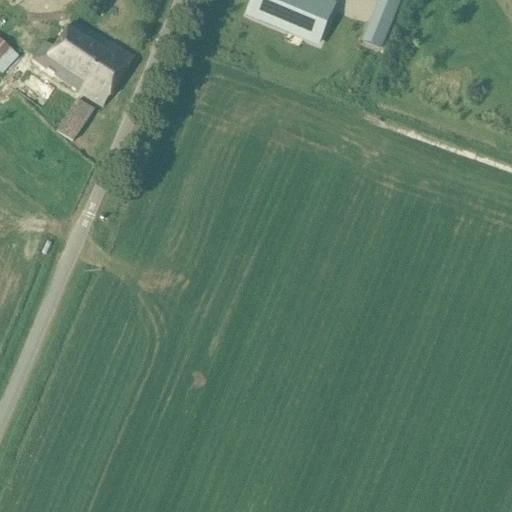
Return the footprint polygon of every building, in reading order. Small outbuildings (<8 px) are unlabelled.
[(314,0),(255,0),(249,16),(289,33),(292,27),(297,29),(305,32),(302,38),(318,45),(334,8),(314,0)] [(399,5),(386,0),(380,0),(363,43),(381,50),(399,5)] [(132,59),(74,22),(55,52),(45,46),(34,64),(102,107),(132,59)] [(0,70),(4,74),(19,54),(0,39),(0,70)] [(93,111),(78,101),(56,132),(71,143),(93,111)]
